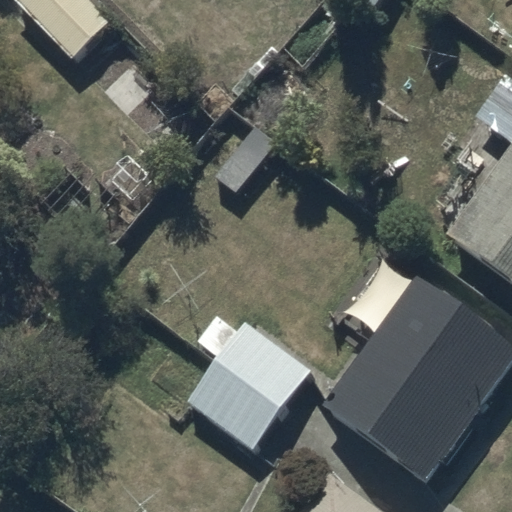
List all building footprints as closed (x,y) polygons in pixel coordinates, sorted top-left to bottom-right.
[(118,36),(82,0),(31,0),(19,13),(78,74),(118,36)] [(400,0),(346,0),(347,0),(377,27),(400,0)] [(511,293),(511,175),(456,254),(511,293)] [(511,361),(424,295),(329,422),(350,439),(328,469),(379,507),(404,474),(434,497),(511,392),(511,361)] [(254,336),(194,415),(258,464),(318,385),(254,336)] [(365,511),(336,491),(320,511),(365,511)]
